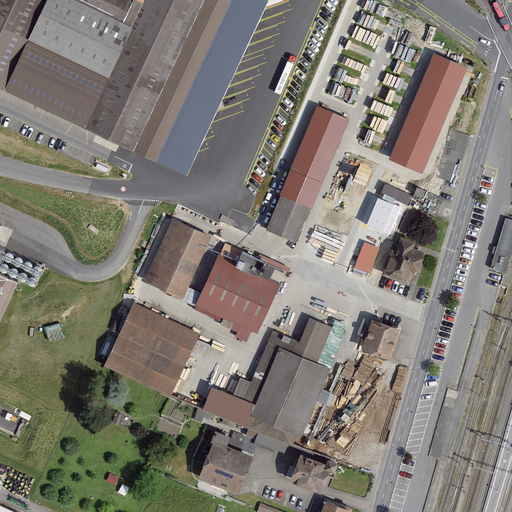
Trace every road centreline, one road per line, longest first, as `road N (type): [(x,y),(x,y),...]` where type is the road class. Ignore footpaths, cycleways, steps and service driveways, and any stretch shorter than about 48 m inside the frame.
road 1 (unclassified): [(509,51),(381,511)]
road 2 (unclassified): [(320,0),(310,55),(263,167),(242,192),(215,198),(116,190),(0,166)]
road 3 (unknown): [(170,193),(140,167),(0,102)]
